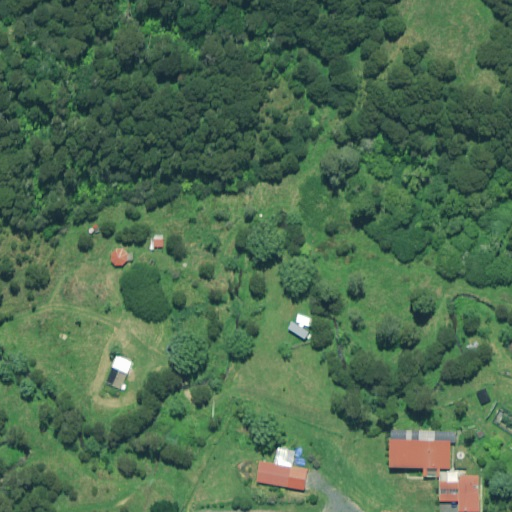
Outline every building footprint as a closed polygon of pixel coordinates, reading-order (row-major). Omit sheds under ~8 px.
[(117,266),(118,267),(120,267),(122,267),(123,267),(125,266),(126,265),(127,264),(128,263),(129,261),(130,260),(130,258),(130,256),(130,255),(129,253),(128,252),(127,250),(126,249),(124,249),(123,248),(121,248),(119,248),(118,248),(116,249),(115,250),(113,251),(112,252),(111,254),(111,255),(111,257),(111,259),(111,260),(112,262),(113,263),(114,265),(115,266),(117,266)] [(511,412),(504,407),(494,422),(511,433),(511,412)] [(407,429),(394,429),(393,468),(426,469),(426,478),(440,478),(440,469),(454,470),(454,442),(458,442),(458,433),(424,432),(424,427),(407,427),(407,429)] [(294,469),(264,463),(260,483),(290,488),(294,469)] [(462,477),(462,483),(442,483),(442,502),(462,502),(461,511),(482,511),(483,478),(462,477)]
